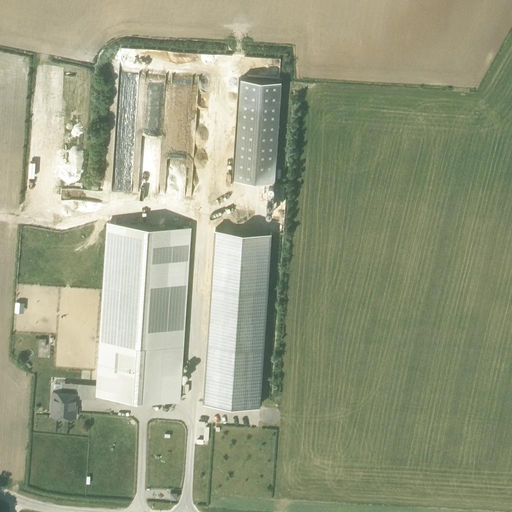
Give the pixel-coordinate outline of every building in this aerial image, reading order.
[(241,77),(235,178),(275,180),(281,80),(241,77)] [(339,133),(326,131),(325,138),(338,140),(339,133)] [(175,187),(183,187),(182,173),(181,173),(180,147),(172,148),(173,166),(167,166),(168,172),(174,172),(175,187)] [(179,400),(189,227),(109,222),(97,395),(179,400)] [(268,278),(211,275),(209,310),(266,313),(268,278)] [(75,417),(77,390),(69,389),(69,392),(53,391),(51,416),(59,416),(61,418),(66,418),(68,417),(75,417)]
